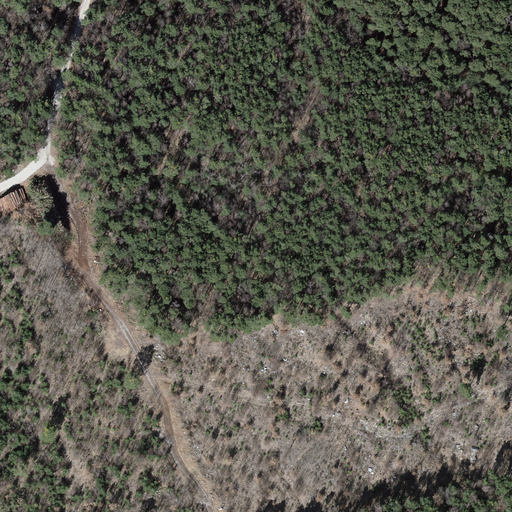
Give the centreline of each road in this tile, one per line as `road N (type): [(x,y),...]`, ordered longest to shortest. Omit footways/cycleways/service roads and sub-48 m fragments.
road 1 (track): [(44,154),(80,228),(85,264),(152,380),(173,450),(211,511)]
road 2 (track): [(0,190),(44,154),(84,0)]
